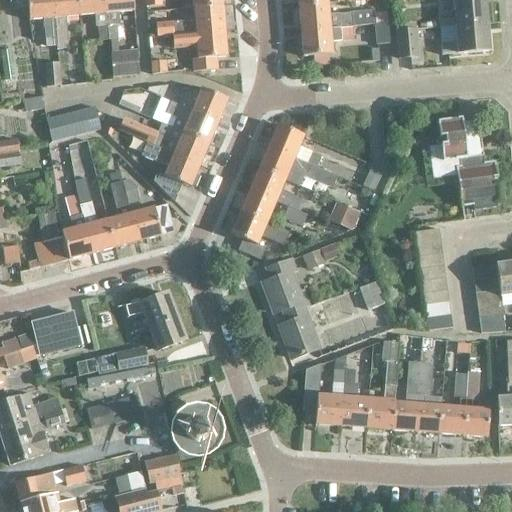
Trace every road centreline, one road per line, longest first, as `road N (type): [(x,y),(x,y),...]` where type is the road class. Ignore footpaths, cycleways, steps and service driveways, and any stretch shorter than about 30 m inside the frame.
road 1 (residential): [(260,95),(511,81)]
road 2 (residential): [(280,475),(188,259)]
road 3 (residential): [(280,475),(511,473)]
road 4 (residential): [(0,305),(188,259)]
road 5 (residential): [(188,259),(260,95)]
